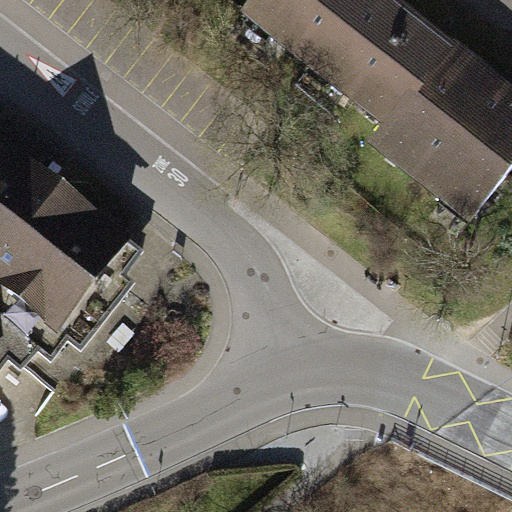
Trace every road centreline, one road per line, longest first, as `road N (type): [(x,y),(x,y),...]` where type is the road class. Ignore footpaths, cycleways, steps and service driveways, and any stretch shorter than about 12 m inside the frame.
road 1 (residential): [(0,48),(225,231),(262,290),(294,380)]
road 2 (tertiary): [(294,380),(0,509)]
road 3 (tertiary): [(465,408),(362,370),(294,380)]
